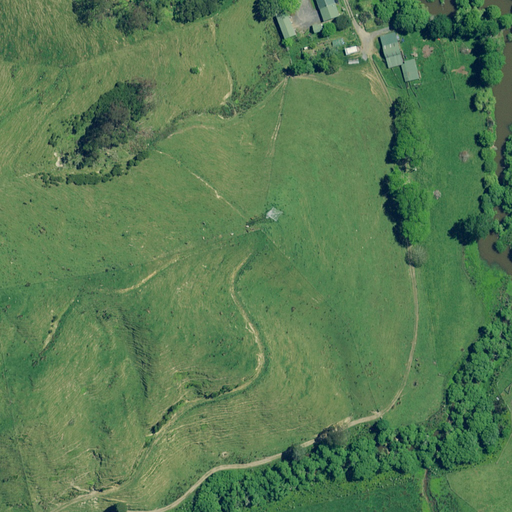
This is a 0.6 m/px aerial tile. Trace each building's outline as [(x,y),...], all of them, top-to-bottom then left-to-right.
[(339,16),(332,0),(314,0),(323,22),(339,16)] [(273,15),(282,39),(293,35),(285,11),(273,15)] [(310,25),(312,33),(321,31),(319,24),(316,25),(316,23),(310,25)] [(394,32),(379,36),(387,68),(402,64),(394,32)] [(345,55),(356,52),(354,46),(344,49),(345,55)] [(405,82),(418,78),(413,59),(403,61),(403,64),(400,65),(405,82)]
